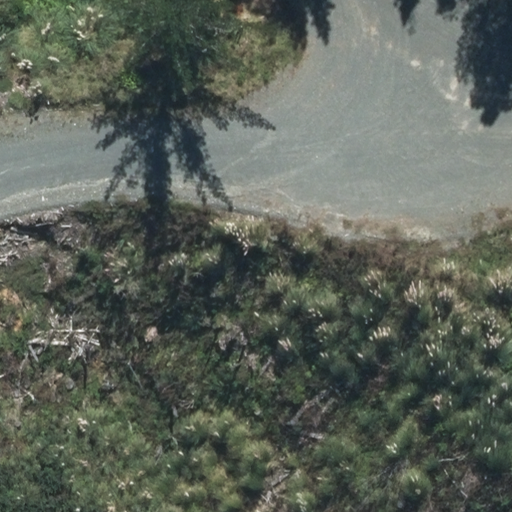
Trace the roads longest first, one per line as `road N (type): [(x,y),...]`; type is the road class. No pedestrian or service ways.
road 1 (track): [(511,159),(176,197),(0,257)]
road 2 (track): [(511,143),(250,0)]
